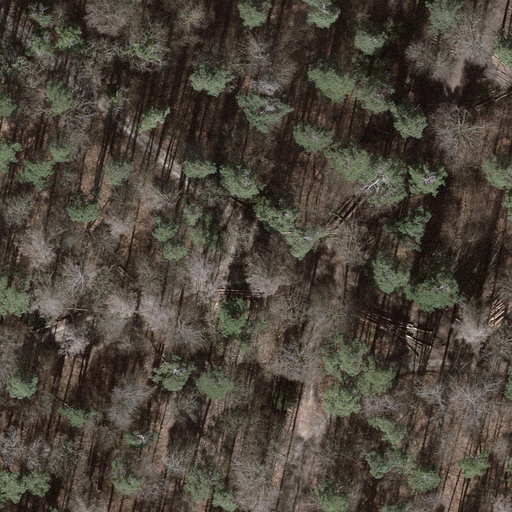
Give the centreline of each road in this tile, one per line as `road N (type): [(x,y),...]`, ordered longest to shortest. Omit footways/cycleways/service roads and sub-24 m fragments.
road 1 (track): [(323,266),(242,221),(0,9)]
road 2 (track): [(323,266),(257,272),(0,354)]
road 3 (track): [(504,0),(425,141),(351,248),(323,266)]
road 4 (track): [(323,266),(295,511)]
road 5 (track): [(511,367),(323,266)]
road 6 (track): [(306,430),(365,372),(419,345),(478,343)]
